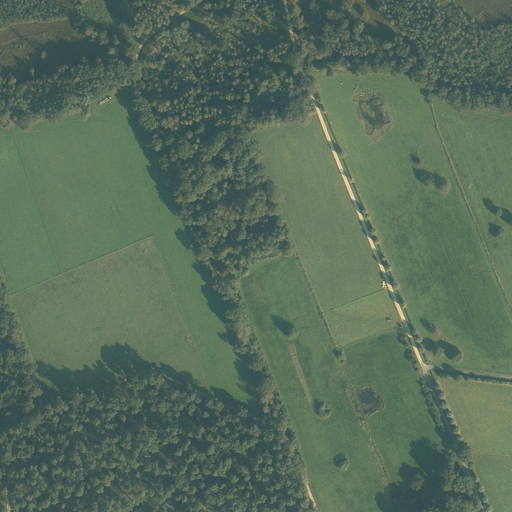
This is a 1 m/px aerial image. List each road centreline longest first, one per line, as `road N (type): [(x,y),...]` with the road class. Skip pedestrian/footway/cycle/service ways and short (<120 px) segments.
road 1 (track): [(285,0),(300,70),(423,367)]
road 2 (track): [(44,416),(143,371),(157,372),(285,432),(317,511)]
road 3 (track): [(482,511),(423,367)]
road 4 (track): [(300,70),(400,64),(424,72)]
